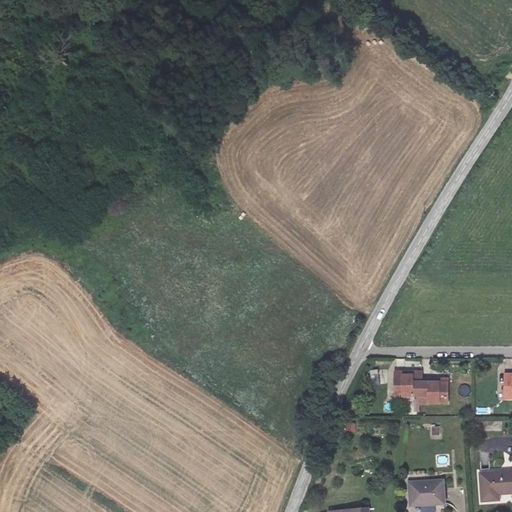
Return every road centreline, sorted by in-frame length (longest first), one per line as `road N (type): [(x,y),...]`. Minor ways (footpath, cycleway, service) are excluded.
road 1 (unclassified): [(511,97),(356,350)]
road 2 (unclassified): [(356,350),(289,511)]
road 3 (residential): [(356,350),(511,353)]
